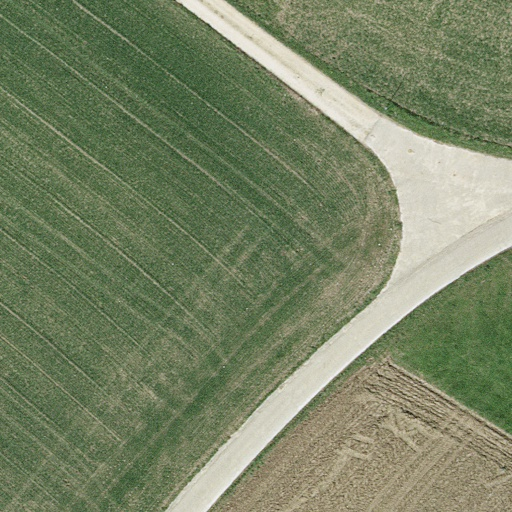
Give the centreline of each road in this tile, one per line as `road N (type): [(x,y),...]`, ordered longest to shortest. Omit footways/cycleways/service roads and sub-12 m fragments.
road 1 (track): [(211,511),(429,274),(493,228),(511,224)]
road 2 (track): [(189,0),(493,228)]
